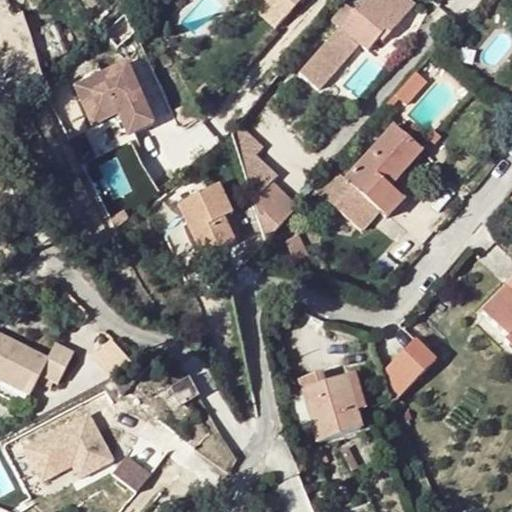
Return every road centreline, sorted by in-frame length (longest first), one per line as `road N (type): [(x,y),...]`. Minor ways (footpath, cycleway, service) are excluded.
road 1 (residential): [(248,286),(265,281),(379,325),(511,171)]
road 2 (residential): [(248,286),(242,303),(268,420),(246,474),(219,478),(188,461)]
